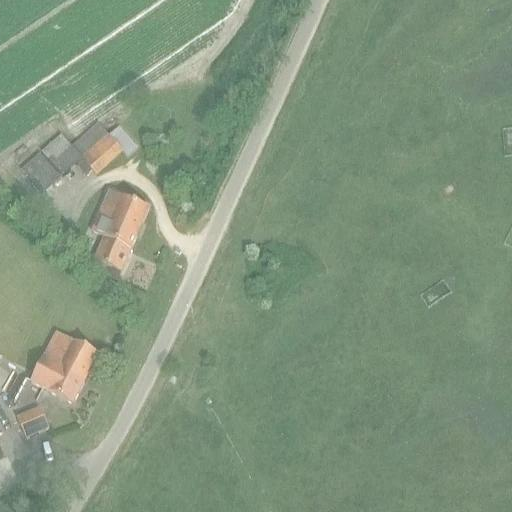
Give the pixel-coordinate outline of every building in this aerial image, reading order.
[(41,154),(63,177),(76,166),(86,176),(91,171),(95,176),(122,152),(109,137),(98,125),(72,148),(61,137),(41,154)] [(60,180),(39,156),(21,172),(42,196),(60,180)] [(92,234),(104,240),(94,263),(121,274),(149,211),(110,194),(92,234)] [(61,237),(57,246),(66,251),(70,242),(61,237)] [(31,384),(73,406),(99,356),(57,334),(31,384)] [(17,421),(26,441),(49,430),(39,410),(17,421)]
